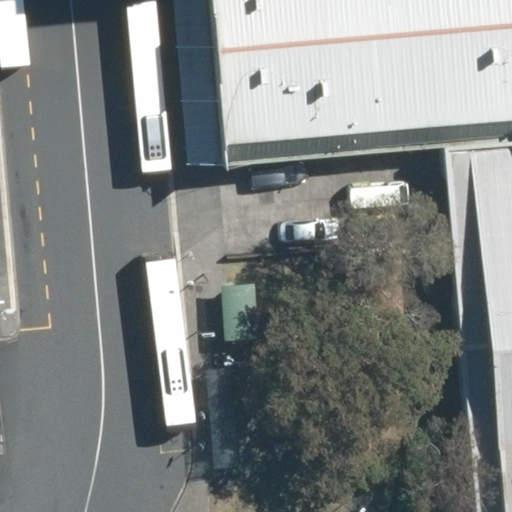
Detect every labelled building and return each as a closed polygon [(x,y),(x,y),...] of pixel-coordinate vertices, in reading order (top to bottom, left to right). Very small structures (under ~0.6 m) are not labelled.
[(175,0),(189,157),(227,153),(213,0),(175,0)] [(511,0),(213,0),(227,153),(511,124),(511,0)] [(511,511),(511,131),(436,138),(468,511),(511,511)] [(253,284),(224,285),(226,337),(255,336),(253,284)] [(238,363),(213,365),(220,458),(245,456),(238,363)]
